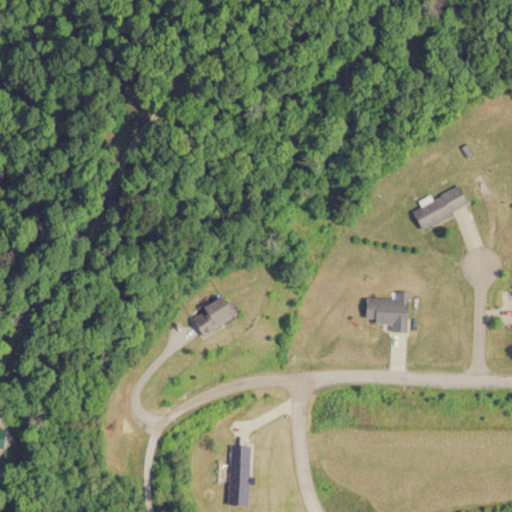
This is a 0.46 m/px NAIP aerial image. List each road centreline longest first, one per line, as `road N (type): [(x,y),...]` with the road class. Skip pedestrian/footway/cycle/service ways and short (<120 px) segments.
road 1 (residential): [(296,378),(511,376)]
road 2 (residential): [(319,511),(302,473),(296,378)]
